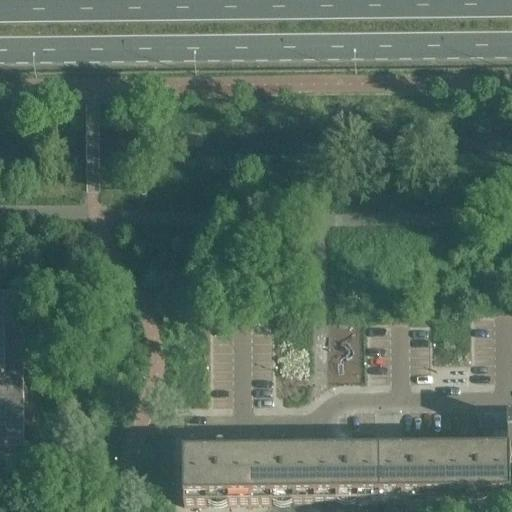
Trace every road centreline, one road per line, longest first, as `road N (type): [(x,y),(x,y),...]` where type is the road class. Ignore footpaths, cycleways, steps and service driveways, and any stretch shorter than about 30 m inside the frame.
road 1 (primary): [(511,3),(0,9)]
road 2 (primary): [(0,53),(511,50)]
road 3 (residential): [(325,410),(511,402)]
road 4 (residential): [(181,428),(301,425),(325,410)]
